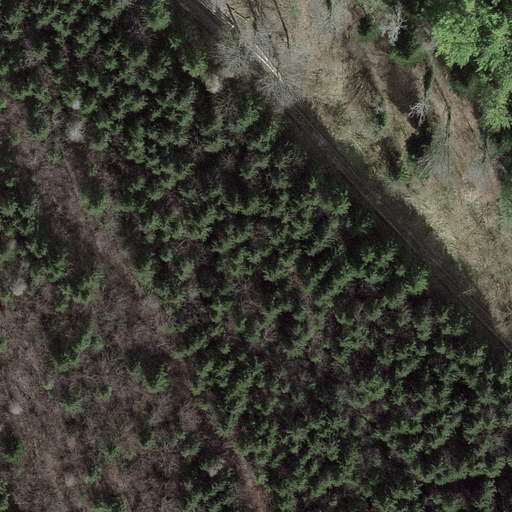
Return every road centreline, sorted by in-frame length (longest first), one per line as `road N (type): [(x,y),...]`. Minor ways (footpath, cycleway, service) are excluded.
road 1 (track): [(189,0),(258,56),(511,343)]
road 2 (track): [(261,511),(112,260),(0,128)]
